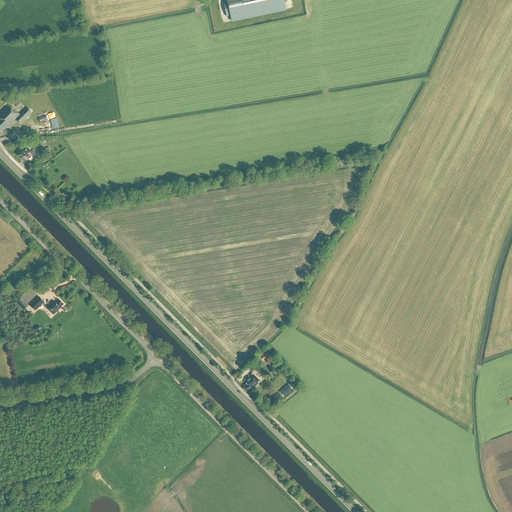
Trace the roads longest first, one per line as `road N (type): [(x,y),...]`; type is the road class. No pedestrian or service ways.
road 1 (secondary): [(355,511),(0,153)]
road 2 (unclassified): [(150,362),(149,349),(0,198)]
road 3 (unclassified): [(311,511),(164,365),(150,362)]
road 4 (unclassified): [(0,406),(128,384),(150,362)]
